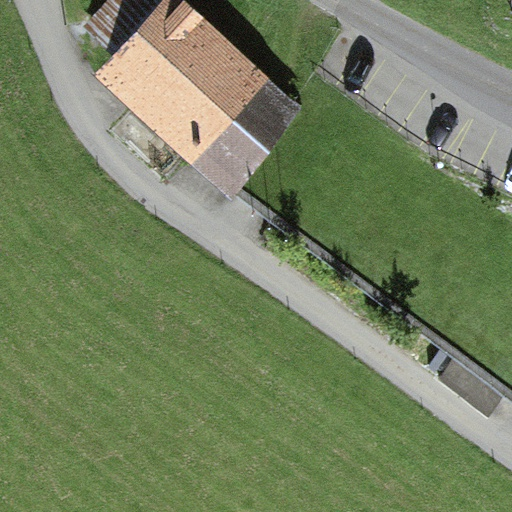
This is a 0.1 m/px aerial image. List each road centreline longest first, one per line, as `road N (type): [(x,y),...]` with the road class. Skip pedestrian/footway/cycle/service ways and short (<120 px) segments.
road 1 (track): [(34,0),(80,110),(124,169),(511,453)]
road 2 (residential): [(338,0),(511,87)]
